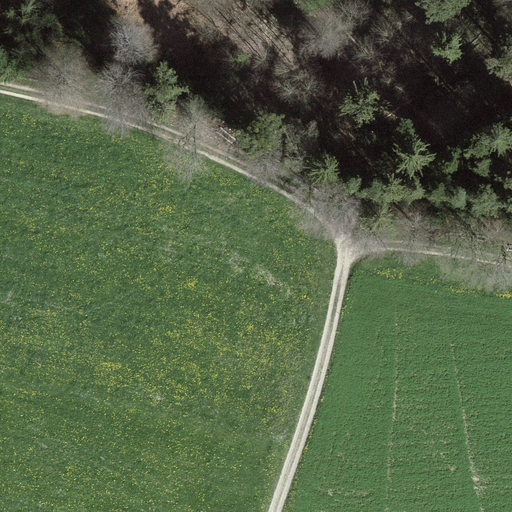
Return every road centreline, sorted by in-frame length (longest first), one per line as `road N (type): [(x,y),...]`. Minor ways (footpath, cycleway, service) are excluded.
road 1 (track): [(0,94),(191,149),(361,222)]
road 2 (track): [(274,511),(361,222)]
road 3 (track): [(361,222),(511,88)]
road 4 (track): [(361,222),(511,244)]
road 5 (track): [(101,121),(55,0)]
